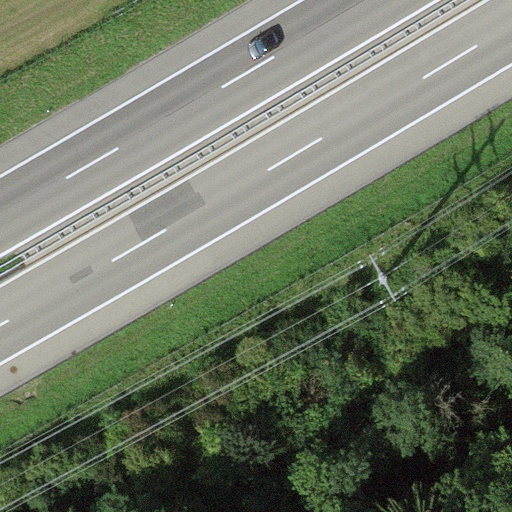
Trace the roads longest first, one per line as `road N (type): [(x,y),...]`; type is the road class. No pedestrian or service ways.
road 1 (motorway): [(0,327),(511,26)]
road 2 (motorway): [(373,0),(0,218)]
